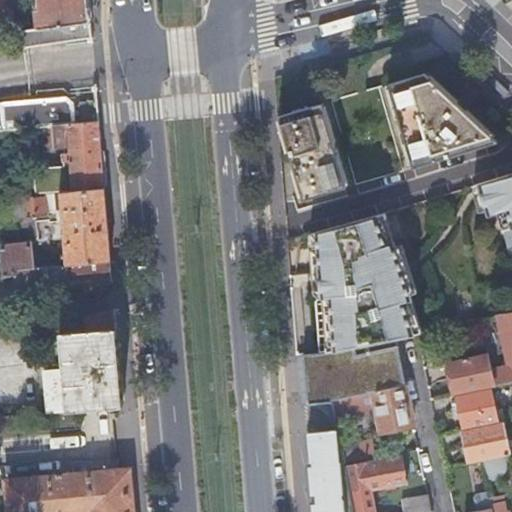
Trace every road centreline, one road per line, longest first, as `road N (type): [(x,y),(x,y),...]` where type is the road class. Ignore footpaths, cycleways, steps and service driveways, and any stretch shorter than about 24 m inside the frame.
road 1 (primary): [(264,511),(226,35)]
road 2 (primary): [(138,54),(181,511)]
road 3 (tertiary): [(226,35),(391,0)]
